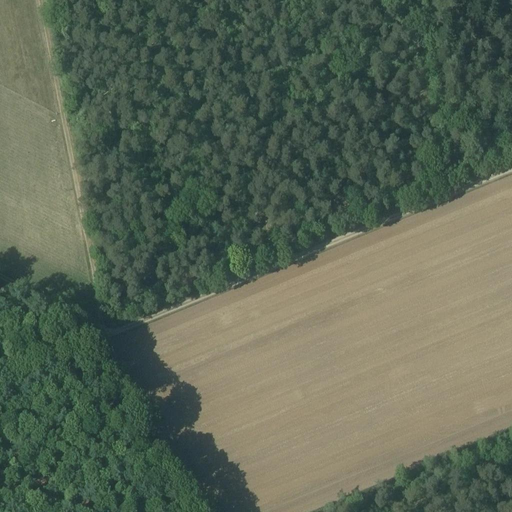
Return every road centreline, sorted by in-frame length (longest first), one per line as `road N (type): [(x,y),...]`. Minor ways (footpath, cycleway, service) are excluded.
road 1 (track): [(0,378),(511,165)]
road 2 (track): [(226,0),(272,265)]
road 3 (track): [(90,340),(199,511)]
road 4 (track): [(423,0),(448,190)]
